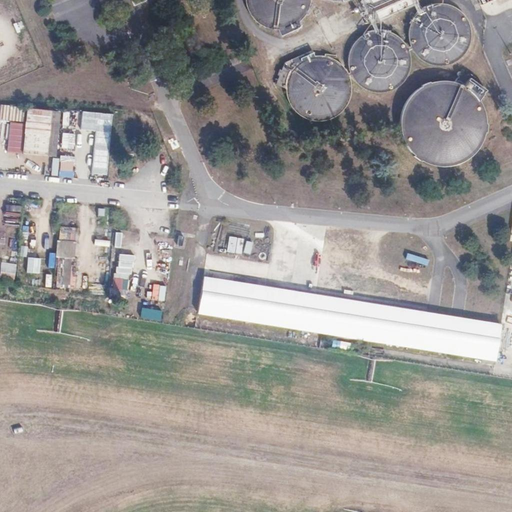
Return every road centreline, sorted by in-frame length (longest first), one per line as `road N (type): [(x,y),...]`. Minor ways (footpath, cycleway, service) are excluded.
road 1 (unknown): [(511,434),(33,365),(0,372)]
road 2 (unclassified): [(0,186),(186,202),(206,191)]
